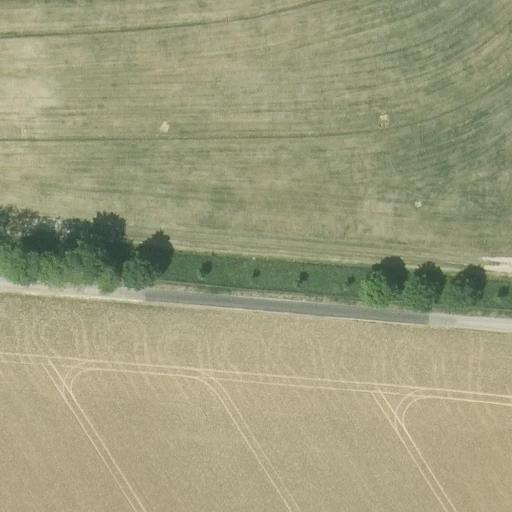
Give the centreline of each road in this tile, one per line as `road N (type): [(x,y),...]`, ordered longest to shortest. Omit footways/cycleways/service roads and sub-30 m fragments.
road 1 (track): [(511,264),(0,218)]
road 2 (unclassified): [(511,325),(0,288)]
